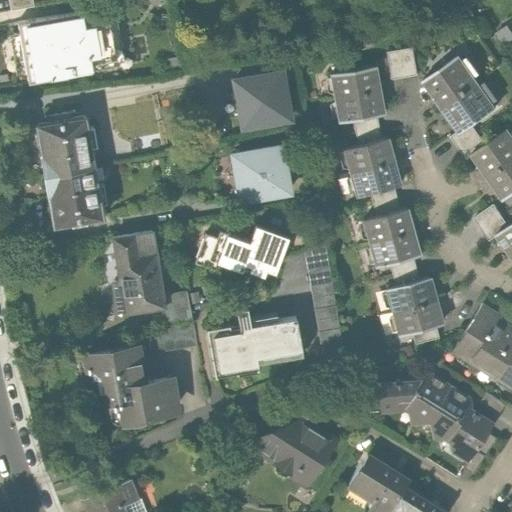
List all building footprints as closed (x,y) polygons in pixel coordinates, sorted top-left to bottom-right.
[(119,11),(21,25),(30,84),(116,72),(115,59),(125,58),(119,11)] [(511,44),(511,32),(507,25),(495,33),(496,36),(504,47),(505,49),(511,44)] [(497,52),(504,47),(496,36),(489,41),(497,52)] [(411,49),(387,53),(391,80),(415,76),(411,49)] [(461,56),(425,82),(443,107),(479,82),(461,56)] [(376,67),(331,74),(335,97),(380,90),(376,67)] [(233,80),(241,127),(289,119),(281,72),(233,80)] [(459,130),(461,133),(472,125),(497,107),(479,82),(443,107),(459,130)] [(383,114),(380,90),(335,97),(339,120),(353,118),(376,115),(383,114)] [(36,119),(44,169),(94,161),(86,111),(36,119)] [(378,125),(376,115),(353,118),(355,132),(360,146),(383,140),(378,125)] [(466,160),(472,155),(486,145),(472,125),(461,133),(459,130),(449,137),(466,160)] [(472,155),(488,177),(511,160),(511,132),(509,129),(486,145),(472,155)] [(360,146),(346,150),(352,173),(393,161),(387,138),(383,140),(360,146)] [(281,146),(232,155),(240,201),(288,192),(281,146)] [(511,193),(511,160),(488,177),(504,200),(511,193)] [(102,214),(94,161),(44,169),(53,221),(102,214)] [(352,173),(358,196),(370,192),(394,186),(400,184),(393,161),(352,173)] [(394,186),(370,192),(377,217),(400,210),(394,186)] [(488,240),(498,234),(509,226),(494,204),(473,219),(488,240)] [(365,220),(372,243),(412,232),(406,209),(400,210),(377,217),(365,220)] [(498,234),(511,253),(511,252),(511,223),(509,226),(498,234)] [(287,236),(255,224),(248,242),(219,232),(210,259),(240,270),(243,262),(251,265),(249,270),(262,275),(264,268),(274,272),(287,236)] [(161,308),(165,307),(162,293),(153,229),(113,235),(120,280),(112,282),(117,314),(161,308)] [(419,255),(412,232),(372,243),(378,267),(390,263),(413,257),(419,255)] [(344,349),(325,239),(304,250),(322,353),(344,349)] [(420,281),(413,257),(390,263),(397,287),(420,281)] [(388,290),(395,313),(435,302),(429,278),(420,281),(397,287),(388,290)] [(162,293),(165,307),(161,308),(164,325),(191,321),(188,305),(199,303),(197,293),(187,295),(187,289),(162,293)] [(442,325),(435,302),(395,313),(401,336),(412,333),(436,327),(442,325)] [(240,323),(208,329),(217,377),(259,369),(258,361),(304,352),(297,313),(251,321),(248,304),(237,306),(240,323)] [(483,304),(452,352),(511,390),(511,326),(500,319),(502,316),(483,304)] [(196,348),(192,327),(150,335),(154,356),(196,348)] [(440,339),(436,327),(412,333),(416,345),(440,339)] [(139,345),(83,354),(85,369),(93,368),(101,373),(106,404),(119,402),(122,422),(179,413),(173,374),(145,379),(139,345)] [(415,426),(431,419),(453,384),(426,367),(421,375),(405,406),(411,410),(412,424),(415,426)] [(370,410),(405,406),(421,375),(367,380),(370,410)] [(446,438),(448,439),(466,410),(473,407),(470,396),(453,384),(431,419),(434,440),(437,442),(446,438)] [(280,398),(288,421),(302,416),(318,412),(323,407),(298,391),(280,398)] [(480,404),(498,416),(505,405),(486,393),(480,404)] [(495,420),(473,407),(466,410),(448,439),(451,441),(452,452),(468,462),(486,433),(495,420)] [(281,424),(272,428),(319,463),(335,437),(302,416),(288,421),(281,424)] [(306,483),(319,463),(272,428),(264,431),(257,433),(248,447),(306,483)] [(496,440),(486,433),(468,462),(463,470),(473,476),(496,440)] [(373,511),(388,511),(405,485),(410,478),(369,452),(348,484),(373,500),(368,508),(373,511)] [(114,491),(85,502),(88,511),(124,511),(122,507),(140,500),(133,482),(113,489),(114,491)] [(446,511),(447,511),(405,485),(388,511),(446,511)]
